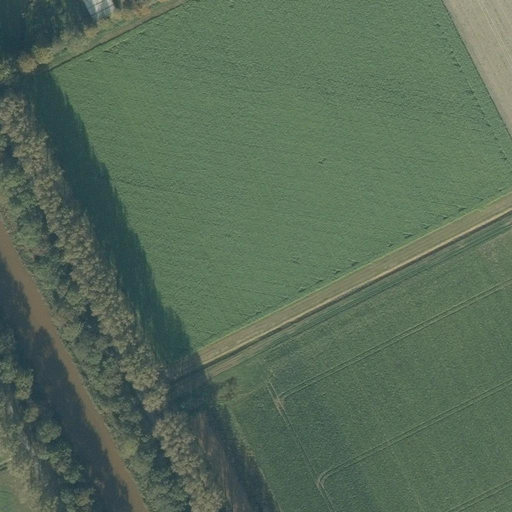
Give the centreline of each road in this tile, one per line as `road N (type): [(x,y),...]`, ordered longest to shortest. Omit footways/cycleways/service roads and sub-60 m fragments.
road 1 (unclassified): [(199,511),(0,118)]
road 2 (unclassified): [(59,511),(0,394)]
